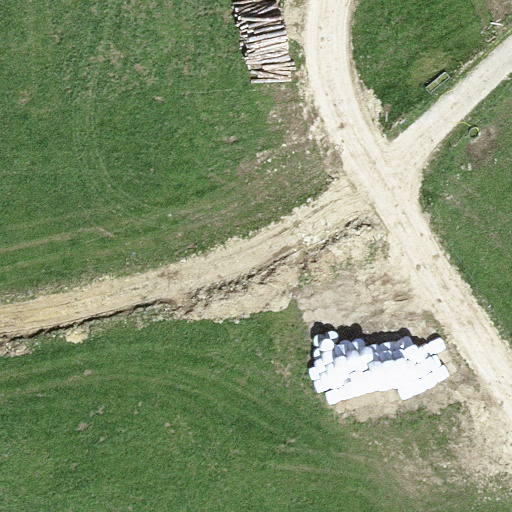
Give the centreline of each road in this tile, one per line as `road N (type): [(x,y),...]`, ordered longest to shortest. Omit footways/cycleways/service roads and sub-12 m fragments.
road 1 (track): [(511,51),(377,177),(301,227),(206,268),(0,321)]
road 2 (track): [(327,0),(322,41),(339,108),(511,384)]
